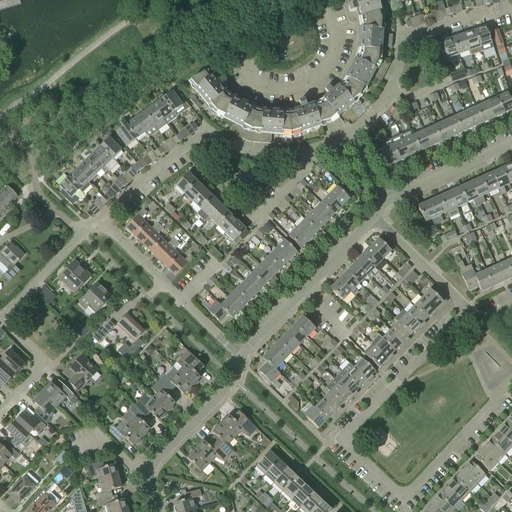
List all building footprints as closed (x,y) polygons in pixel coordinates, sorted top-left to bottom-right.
[(322,108),(316,110),(315,107),(313,105),(314,107),(308,109),(305,100),(299,102),(302,111),(295,114),(289,115),(284,115),(262,113),(252,110),(233,100),(231,103),(226,100),(222,95),(224,93),(219,87),(226,81),(222,77),(215,83),(210,77),(208,79),(204,74),(204,73),(190,81),(191,82),(196,89),(195,90),(201,97),(202,100),(209,107),(210,105),(216,112),(224,116),(223,118),(232,123),(233,123),(228,132),(248,142),(271,144),(271,135),(282,135),(282,133),(291,134),(300,131),(301,133),(310,131),(312,129),(321,127),(321,124),(329,121),(336,116),(338,118),(345,112),(347,110),(354,104),(353,102),(360,96),(364,88),(366,89),(371,79),(380,84),(390,64),(378,60),(379,51),(381,52),(382,42),(382,39),(383,30),(381,30),(381,21),(379,12),(381,11),(378,2),(377,0),(355,0),(357,4),(348,7),(350,13),(359,10),(361,18),(364,17),(366,22),(365,29),(362,28),(361,50),(363,50),(363,56),(360,61),(358,60),(348,79),(348,80),(341,88),(335,93),(329,86),(324,90),(330,97),(325,101),(324,99),(323,99),(325,101),(324,102),(326,104),(322,108)] [(493,48),(486,27),(474,31),(480,48),(482,52),(493,48)] [(498,30),(491,32),(496,47),(503,44),(498,30)] [(474,31),(463,35),(469,51),(471,56),(482,52),(480,48),(474,31)] [(463,35),(453,39),(458,55),(469,51),(463,35)] [(458,55),(453,39),(442,42),(447,59),(458,55)] [(466,78),(464,70),(459,72),(459,73),(451,76),(453,82),(466,78)] [(464,82),(459,84),(462,90),(467,88),(464,82)] [(172,92),(162,99),(176,118),(181,114),(190,108),(181,98),(178,100),(172,92)] [(496,98),(504,114),(511,110),(511,103),(507,93),(496,98)] [(193,97),(190,100),(198,110),(201,107),(193,97)] [(496,98),(486,103),(493,119),(504,114),(496,98)] [(162,99),(153,106),(167,125),(176,118),(162,99)] [(493,119),(486,103),(476,108),(483,124),(493,119)] [(167,125),(153,106),(144,113),(158,131),(167,125)] [(476,108),(465,112),(472,128),(483,124),(476,108)] [(397,112),(393,118),(397,121),(405,118),(397,112)] [(472,128),(465,112),(455,117),(462,133),(472,128)] [(144,113),(135,119),(145,133),(149,138),(158,131),(144,113)] [(462,133),(455,117),(444,122),(452,138),(462,133)] [(135,119),(125,126),(136,140),(145,133),(135,119)] [(444,122),(434,127),(441,143),(452,138),(444,122)] [(136,140),(125,126),(116,133),(126,147),(136,140)] [(434,127),(423,131),(431,147),(441,143),(434,127)] [(410,130),(400,135),(410,157),(420,152),(413,136),(410,130)] [(431,147),(423,131),(413,136),(420,152),(431,147)] [(400,135),(389,139),(392,146),(399,161),(410,157),(400,135)] [(378,137),(372,139),(375,146),(381,144),(378,137)] [(109,138),(100,147),(112,159),(121,151),(109,138)] [(399,161),(392,146),(381,150),(389,166),(399,161)] [(100,147),(92,155),(108,170),(109,172),(117,165),(112,159),(100,147)] [(108,170),(92,155),(84,162),(96,175),(101,170),(104,174),(108,170)] [(141,159),(136,164),(141,170),(142,168),(146,166),(141,159)] [(96,175),(84,162),(76,170),(88,183),(96,175)] [(141,170),(136,164),(130,168),(137,174),(140,171),(141,170)] [(511,164),(501,169),(508,185),(511,183),(511,164)] [(501,169),(491,174),(498,190),(498,189),(501,195),(506,193),(503,187),(508,185),(501,169)] [(76,170),(68,178),(80,191),(79,191),(84,195),(92,187),(88,183),(76,170)] [(184,194),(196,182),(188,173),(176,186),(184,194)] [(498,190),(491,174),(480,178),(488,194),(498,190)] [(80,191),(68,178),(59,186),(62,190),(59,193),(72,207),(78,201),(74,196),(79,191),(80,191)] [(488,194),(480,178),(470,183),(480,205),(485,203),(482,197),(488,194)] [(196,182),(184,194),(192,202),(205,190),(196,182)] [(480,205),(470,183),(459,188),(466,204),(472,201),(475,207),(480,205)] [(0,215),(17,197),(6,186),(0,192),(0,215)] [(337,187),(329,196),(341,208),(349,199),(337,187)] [(459,188),(449,193),(457,208),(466,204),(459,188)] [(205,190),(192,202),(201,210),(213,198),(205,190)] [(449,193),(439,197),(446,213),(449,219),(459,214),(457,208),(449,193)] [(329,196),(321,204),(333,216),(341,208),(329,196)] [(439,197),(428,202),(438,224),(443,222),(440,216),(446,213),(439,197)] [(204,222),(209,218),(221,206),(213,198),(201,210),(196,214),(204,222)] [(145,202),(143,204),(145,206),(146,208),(149,205),(151,203),(149,201),(148,200),(145,202)] [(438,224),(428,202),(418,207),(425,223),(431,220),(434,226),(438,224)] [(333,216),(321,204),(313,212),(325,224),(333,216)] [(221,206),(209,218),(217,226),(229,214),(221,206)] [(134,236),(146,224),(141,219),(147,213),(144,210),(138,216),(125,228),(134,236)] [(313,212),(305,220),(317,232),(325,224),(313,212)] [(237,222),(229,214),(217,226),(225,234),(237,222)] [(317,232),(305,220),(297,228),(309,241),(317,232)] [(246,230),(237,222),(225,234),(234,242),(237,244),(242,240),(239,237),(246,230)] [(146,224),(134,236),(142,244),(160,226),(157,223),(151,229),(146,224)] [(265,233),(268,235),(274,229),(267,223),(261,229),(265,233)] [(163,229),(160,226),(142,244),(150,252),(163,240),(157,235),(163,229)] [(309,241),(297,228),(288,237),(301,249),(309,241)] [(454,231),(444,236),(446,242),(457,237),(454,231)] [(168,245),(163,240),(150,252),(159,260),(176,242),(173,239),(168,245)] [(379,239),(370,248),(382,260),(391,251),(379,239)] [(276,249),(289,261),(297,253),(284,241),(276,249)] [(179,245),(176,242),(159,260),(167,268),(179,256),(174,251),(179,245)] [(20,272),(14,266),(24,256),(18,250),(17,250),(10,244),(0,253),(0,262),(8,270),(3,276),(9,283),(20,272)] [(370,248),(362,256),(374,268),(382,260),(370,248)] [(289,261),(276,249),(268,257),(281,270),(289,261)] [(179,256),(167,268),(175,277),(187,264),(193,258),(190,255),(184,261),(179,256)] [(362,256),(354,264),(366,277),(367,276),(371,280),(374,276),(370,273),(374,268),(362,256)] [(268,257),(260,266),(273,278),(281,270),(268,257)] [(77,290),(90,277),(73,262),(59,278),(70,288),(72,285),(77,290)] [(474,276),(475,276),(470,265),(464,268),(461,262),(460,262),(457,264),(456,264),(468,291),(478,286),(474,276)] [(511,275),(506,262),(495,267),(503,283),(511,278),(511,275)] [(366,277),(354,264),(346,272),(359,285),(366,277)] [(273,278),(260,266),(252,274),(265,286),(273,278)] [(495,267),(485,271),(492,287),(503,283),(495,267)] [(485,271),(475,276),(474,276),(478,286),(481,292),(492,287),(485,271)] [(359,285),(346,272),(338,281),(351,293),(355,296),(358,293),(354,289),(359,285)] [(412,272),(403,281),(408,285),(409,286),(418,278),(412,272)] [(265,286),(252,274),(244,282),(256,294),(265,286)] [(351,293),(338,281),(330,289),(343,301),(351,293)] [(256,294),(244,282),(236,290),(248,302),(256,294)] [(104,301),(109,296),(97,284),(79,303),(85,309),(87,307),(95,314),(106,302),(104,301)] [(248,302),(236,290),(228,298),(240,311),(248,302)] [(422,299),(436,313),(446,302),(439,295),(437,297),(430,290),(422,299)] [(51,293),(42,302),(47,306),(55,297),(51,293)] [(387,297),(392,301),(396,298),(391,293),(387,297)] [(35,305),(39,301),(34,297),(30,301),(35,305)] [(392,301),(387,297),(384,300),(389,305),(392,301)] [(228,298),(221,306),(220,307),(228,315),(232,319),(240,311),(228,298)] [(368,303),(365,307),(370,311),(378,303),(373,298),(368,303)] [(436,313),(422,299),(414,307),(426,319),(429,316),(431,317),(436,313)] [(220,307),(221,306),(216,302),(210,307),(205,301),(201,305),(207,311),(220,323),(228,315),(220,307)] [(414,307),(406,315),(420,328),(425,323),(423,322),(426,319),(414,307)] [(406,314),(402,311),(394,319),(398,323),(411,335),(414,332),(415,334),(420,328),(406,315),(406,314)] [(127,313),(116,325),(135,342),(129,349),(126,346),(121,353),(128,359),(134,353),(134,354),(143,344),(138,339),(146,331),(136,322),(136,323),(133,321),(134,320),(127,313)] [(303,317),(294,326),(307,338),(315,329),(303,317)] [(98,344),(115,327),(110,321),(100,331),(99,330),(92,338),(98,344)] [(87,326),(83,329),(77,323),(72,329),(82,339),(91,330),(87,326)] [(398,323),(390,331),(404,345),(409,340),(408,338),(411,335),(398,323)] [(294,326),(286,334),(299,346),(307,338),(294,326)] [(390,331),(382,339),(394,351),(398,348),(399,350),(404,345),(390,331)] [(286,334),(278,342),(291,354),(299,346),(286,334)] [(382,339),(374,348),(388,361),(393,356),(392,354),(394,351),(382,339)] [(332,340),(329,343),(326,346),(331,351),(337,344),(332,340)] [(278,342),(270,350),(283,362),(291,354),(278,342)] [(374,348),(370,351),(368,349),(363,353),(378,368),(382,365),(383,366),(388,361),(374,348)] [(283,362),(270,350),(262,359),(267,363),(275,371),(275,370),(283,362)] [(9,351),(0,361),(15,375),(24,364),(9,351)] [(200,378),(196,374),(203,368),(206,371),(206,370),(187,351),(176,363),(182,368),(177,372),(177,373),(192,387),(193,385),(195,385),(198,382),(198,380),(200,378)] [(87,384),(97,372),(81,357),(80,357),(81,357),(71,368),(70,368),(76,374),(68,383),(78,391),(86,383),(87,384)] [(362,359),(354,368),(368,382),(373,377),(371,375),(375,372),(362,359)] [(0,380),(5,385),(15,375),(0,361),(0,380)] [(275,371),(267,363),(259,371),(271,383),(277,389),(280,386),(275,380),(280,374),(275,370),(275,371)] [(323,363),(319,367),(324,371),(328,367),(323,363)] [(341,372),(346,376),(358,389),(361,385),(363,387),(368,382),(354,368),(349,364),(341,372)] [(172,367),(159,380),(169,390),(174,386),(183,395),(185,393),(188,393),(191,390),(191,388),(192,387),(177,373),(177,372),(172,367)] [(346,376),(341,372),(334,380),(338,385),(352,398),(357,393),(355,391),(358,389),(346,376)] [(300,373),(297,376),(302,381),(305,377),(300,373)] [(302,381),(297,376),(293,379),(298,384),(302,381)] [(307,379),(303,383),(308,387),(312,384),(307,379)] [(169,390),(159,380),(151,389),(156,394),(152,398),(166,412),(168,411),(170,411),(173,408),(173,406),(175,404),(165,394),(169,390)] [(352,398),(338,385),(334,380),(333,380),(325,388),(330,393),(342,405),(346,402),(347,403),(352,398)] [(50,384),(42,393),(57,407),(62,401),(65,404),(68,400),(73,405),(77,399),(73,395),(62,385),(57,390),(50,384)] [(57,407),(42,393),(33,402),(40,408),(35,414),(46,424),(54,415),(52,412),(57,407)] [(330,393),(322,401),(336,415),(341,409),(340,408),(342,405),(330,393)] [(143,397),(134,406),(144,416),(149,411),(158,421),(160,419),(163,419),(165,416),(165,413),(166,412),(152,398),(148,403),(143,397)] [(322,401),(315,408),(314,409),(326,421),(330,418),(331,420),(336,415),(322,401)] [(134,406),(129,411),(122,419),(127,424),(141,438),(142,437),(145,437),(148,434),(148,431),(150,430),(140,420),(144,416),(134,406)] [(314,409),(315,408),(313,407),(304,416),(318,430),(326,421),(314,409)] [(255,432),(257,434),(259,432),(239,412),(232,419),(229,416),(227,418),(224,418),(221,421),(221,423),(221,424),(235,438),(240,433),(249,438),(255,432)] [(23,414),(15,422),(29,435),(33,430),(38,434),(45,426),(36,418),(32,423),(23,414)] [(123,420),(116,429),(114,427),(109,432),(119,442),(123,437),(133,447),(135,445),(137,445),(140,442),(140,439),(141,438),(127,424),(122,419),(123,420)] [(29,435),(15,422),(7,431),(17,440),(12,444),(21,452),(26,448),(24,446),(27,443),(24,440),(29,435)] [(212,433),(214,435),(210,439),(228,457),(232,452),(229,444),(235,438),(221,424),(219,425),(217,425),(214,428),(214,431),(212,433)] [(511,430),(506,425),(498,433),(511,445),(511,430)] [(511,445),(498,433),(490,441),(505,455),(511,447),(511,445)] [(210,439),(206,444),(203,442),(202,443),(199,443),(196,446),(196,449),(195,450),(209,464),(215,458),(223,461),(228,457),(210,439)] [(505,455),(490,441),(483,450),(497,463),(505,455)] [(0,462),(3,465),(11,456),(15,460),(19,456),(10,448),(6,452),(0,445),(0,462)] [(209,464),(195,450),(194,451),(191,451),(189,454),(189,457),(187,459),(196,468),(192,472),(202,482),(207,477),(202,472),(209,464)] [(497,463),(483,450),(474,458),(489,472),(497,463)] [(265,475),(279,461),(269,452),(256,467),(265,475)] [(279,461),(265,475),(274,484),(287,469),(279,461)] [(471,462),(463,471),(477,485),(485,476),(471,462)] [(98,482),(118,477),(117,475),(118,473),(117,469),(115,468),(114,465),(102,469),(100,463),(86,467),(89,479),(97,476),(98,482)] [(66,480),(73,473),(66,466),(59,473),(66,480)] [(287,469),(274,484),(283,492),(296,477),(287,469)] [(463,471),(455,479),(469,493),(477,485),(463,471)] [(118,477),(98,482),(102,493),(94,495),(96,500),(96,502),(110,498),(108,492),(121,488),(120,485),(121,483),(120,479),(118,478),(118,477)] [(305,486),(296,477),(283,492),(291,500),(305,486)] [(19,504),(26,496),(34,488),(24,478),(8,495),(19,504)] [(469,493),(455,479),(447,488),(462,501),(469,493)] [(313,494),(305,486),(291,500),(300,509),(311,496),(313,494)] [(58,500),(49,491),(45,487),(41,492),(44,495),(28,511),(49,511),(59,502),(58,500)] [(447,488),(439,496),(454,510),(462,501),(447,488)] [(85,511),(86,511),(79,489),(70,498),(77,505),(79,511),(85,511)] [(189,511),(197,510),(194,499),(201,497),(199,490),(185,494),(187,500),(174,504),(175,506),(174,509),(174,511),(189,511)] [(258,501),(263,496),(259,492),(254,497),(258,501)] [(490,497),(496,501),(499,498),(494,493),(490,497)] [(311,496),(300,509),(303,511),(313,511),(322,502),(313,494),(311,496)] [(271,503),(263,496),(258,501),(266,508),(271,503)] [(451,511),(454,510),(439,496),(432,504),(440,511),(451,511)] [(496,501),(490,497),(487,500),(492,505),(496,501)] [(110,498),(96,502),(98,508),(105,506),(107,511),(124,511),(128,511),(127,510),(129,507),(127,503),(125,502),(124,500),(112,503),(110,498)] [(322,502),(313,511),(330,511),(331,511),(322,502)]
